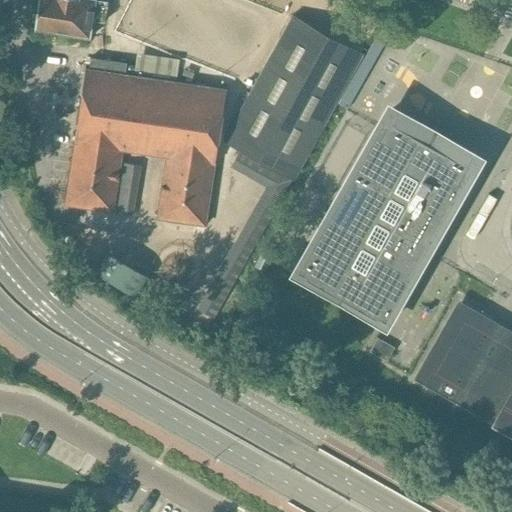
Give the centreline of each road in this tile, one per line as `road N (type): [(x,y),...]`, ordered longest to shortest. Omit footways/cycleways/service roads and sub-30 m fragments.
road 1 (tertiary): [(392,511),(98,341),(44,301),(0,249)]
road 2 (tertiary): [(0,309),(17,327),(339,511)]
road 3 (residential): [(208,511),(0,405)]
road 4 (unknown): [(20,0),(50,162)]
